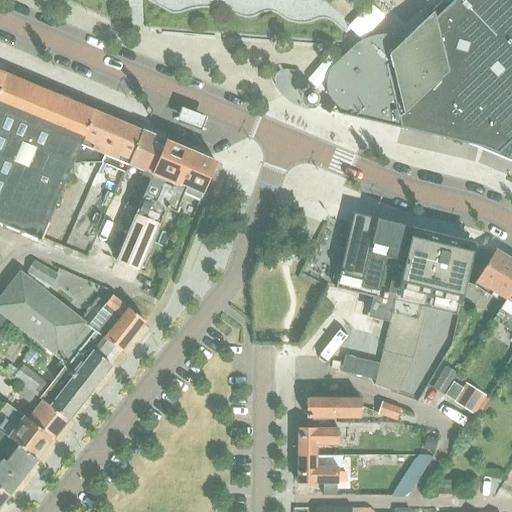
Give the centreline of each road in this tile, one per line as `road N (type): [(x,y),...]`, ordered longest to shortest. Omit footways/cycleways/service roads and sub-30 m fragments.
road 1 (residential): [(52,511),(240,272),(284,137)]
road 2 (secondary): [(284,137),(0,17)]
road 3 (secondary): [(511,224),(284,137)]
road 4 (residential): [(266,511),(267,353)]
